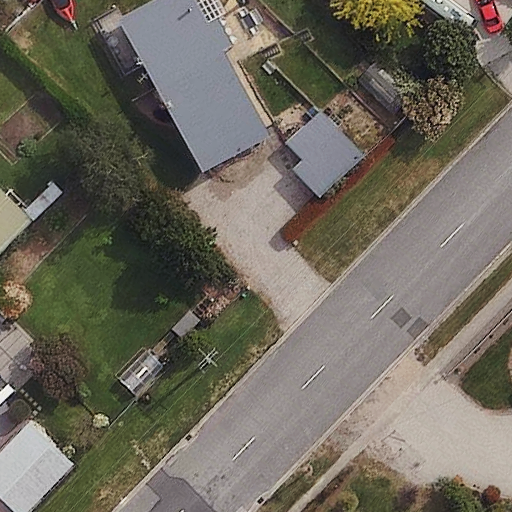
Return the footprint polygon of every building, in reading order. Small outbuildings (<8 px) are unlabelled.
[(197,0),(158,0),(118,20),(196,173),(267,137),(197,0)] [(28,12),(5,37),(60,89),(83,64),(28,12)] [(330,109),(288,145),(302,161),(294,168),(324,203),(374,161),(330,109)] [(0,190),(0,269),(40,229),(0,190)] [(0,374),(0,408),(17,391),(0,374)] [(455,511),(439,498),(426,511),(455,511)]
